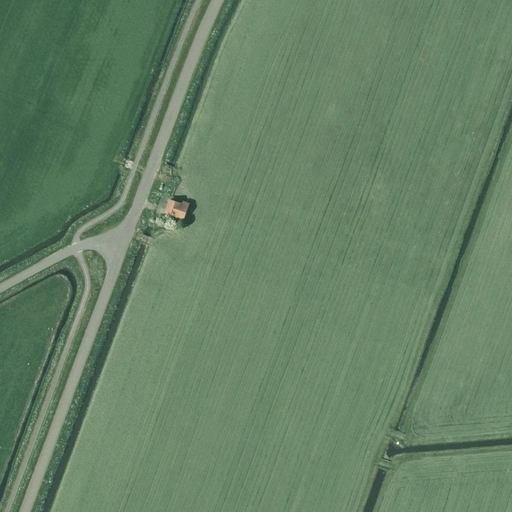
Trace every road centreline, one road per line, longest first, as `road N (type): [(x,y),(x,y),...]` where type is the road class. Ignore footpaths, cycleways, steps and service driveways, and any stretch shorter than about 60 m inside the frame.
road 1 (tertiary): [(24,511),(123,241)]
road 2 (tertiary): [(123,241),(217,0)]
road 3 (unclassified): [(123,241),(76,246),(0,287)]
